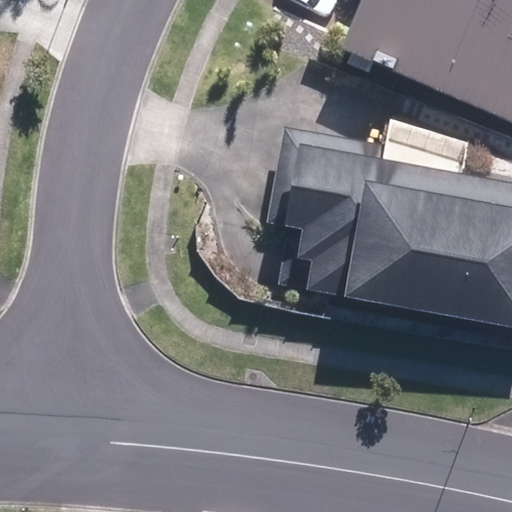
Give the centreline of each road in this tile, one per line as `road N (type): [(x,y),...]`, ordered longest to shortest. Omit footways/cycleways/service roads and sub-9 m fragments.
road 1 (residential): [(51,438),(302,463),(511,502)]
road 2 (residential): [(51,438),(77,146),(134,0)]
